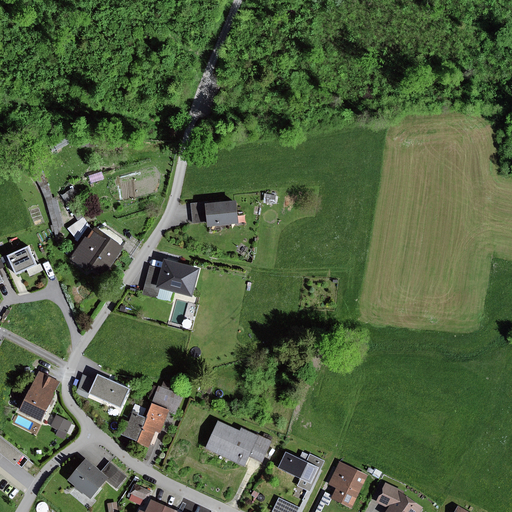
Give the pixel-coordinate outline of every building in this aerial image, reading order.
[(239,201),(209,203),(210,221),(210,225),(241,223),(239,201)] [(209,202),(194,203),(196,222),(210,221),(209,203),(209,202)] [(70,225),(75,232),(90,222),(85,214),(70,225)] [(107,275),(127,246),(99,227),(92,237),(89,236),(74,259),(89,269),(92,265),(107,275)] [(30,246),(10,256),(18,274),(29,269),(39,264),(30,246)] [(202,268),(167,258),(164,268),(159,286),(162,287),(194,296),(202,268)] [(29,269),(32,276),(45,270),(42,263),(39,264),(29,269)] [(164,268),(153,265),(146,292),(160,296),(162,287),(159,286),(164,268)] [(62,383),(41,373),(22,410),(43,420),(62,383)] [(81,388),(91,393),(98,379),(85,373),(81,388)] [(91,393),(124,408),(133,388),(100,373),(98,379),(91,393)] [(154,402),(139,443),(153,448),(159,431),(164,433),(172,409),(154,402)] [(148,416),(138,412),(134,423),(128,421),(123,435),(140,441),(148,416)] [(75,422),(59,414),(53,426),(69,434),(75,422)] [(243,430),(221,420),(209,448),(249,466),(252,457),(266,463),(276,441),(244,427),(243,430)] [(0,434),(0,450),(18,465),(26,455),(0,434)] [(321,465),(289,450),(281,466),(314,481),(321,465)] [(104,472),(88,458),(70,480),(93,499),(109,480),(111,478),(104,472)] [(371,474),(343,461),(331,486),(338,489),(334,498),(355,508),(371,474)] [(128,476),(112,462),(104,472),(111,478),(109,480),(119,488),(128,476)] [(131,498),(146,502),(151,485),(136,480),(131,498)] [(404,490),(390,482),(379,502),(392,507),(388,511),(423,511),(428,506),(404,490)] [(300,511),(303,506),(282,496),(275,511),(277,511),(300,511)] [(178,511),(179,510),(154,499),(148,511),(142,509),(140,511),(178,511)]
